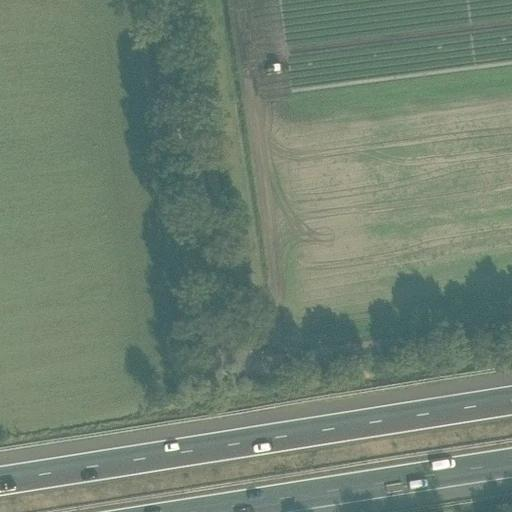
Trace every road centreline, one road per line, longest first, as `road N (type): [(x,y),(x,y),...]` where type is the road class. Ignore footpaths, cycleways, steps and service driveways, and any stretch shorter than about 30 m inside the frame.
road 1 (unclassified): [(511,325),(222,370),(168,0)]
road 2 (motorway): [(511,400),(0,481)]
road 3 (motorway): [(200,511),(511,462)]
